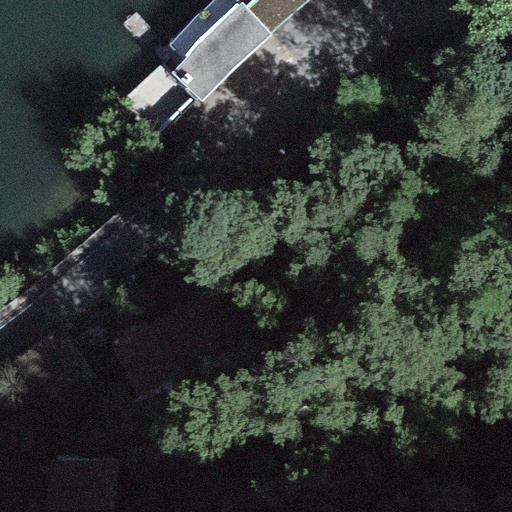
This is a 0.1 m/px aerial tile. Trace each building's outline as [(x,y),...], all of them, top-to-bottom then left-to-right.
[(184,62),(171,74),(199,103),(305,0),(215,0),(168,46),(184,62)] [(210,271),(147,300),(158,326),(178,372),(252,352),(239,294),(226,296),(210,271)] [(178,372),(158,326),(117,340),(138,395),(178,372)] [(62,331),(2,369),(21,400),(51,382),(71,415),(102,396),(62,331)] [(98,511),(98,460),(43,460),(43,511),(98,511)]
